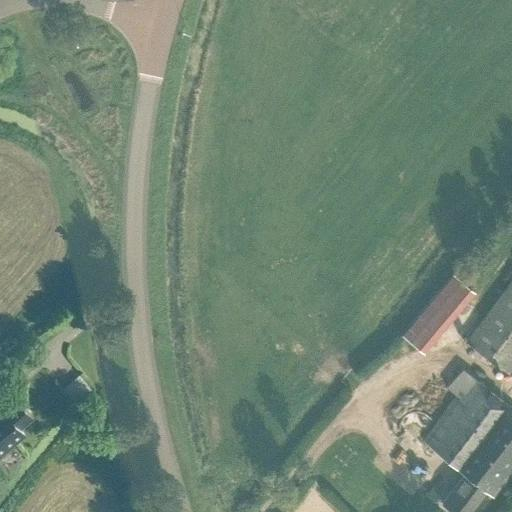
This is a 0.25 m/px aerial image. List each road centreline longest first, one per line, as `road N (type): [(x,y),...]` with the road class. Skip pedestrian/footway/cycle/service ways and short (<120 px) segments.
road 1 (tertiary): [(181,511),(148,388),(132,236),(135,164),(161,22)]
road 2 (unclassified): [(161,22),(65,1),(0,9)]
